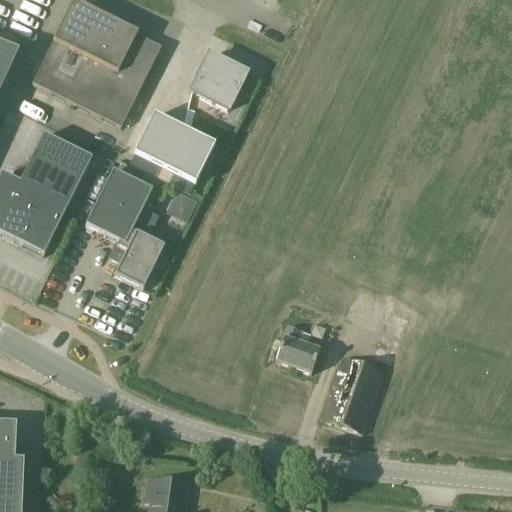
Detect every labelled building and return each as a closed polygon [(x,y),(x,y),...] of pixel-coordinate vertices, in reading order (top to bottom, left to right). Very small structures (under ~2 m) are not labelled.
[(121,132),(161,52),(72,8),(32,88),(121,132)] [(0,96),(18,58),(0,50),(0,96)] [(227,114),(245,78),(221,66),(221,65),(208,59),(198,79),(199,80),(191,96),(227,114)] [(194,189),(214,149),(152,120),(133,158),(194,189)] [(42,140),(19,188),(1,179),(0,180),(0,239),(43,261),(92,164),(42,140)] [(84,231),(118,248),(116,252),(126,257),(114,281),(142,295),(164,252),(132,236),(152,196),(112,176),(84,231)] [(176,196),(167,213),(188,223),(196,206),(176,196)] [(449,331),(460,300),(403,279),(392,311),(449,331)] [(311,339),(300,336),(287,331),(275,366),(311,378),(319,355),(307,351),(311,339)] [(341,363),(320,424),(362,438),(383,378),(341,363)] [(0,511),(20,511),(23,466),(14,466),(15,434),(0,433),(0,511)] [(180,511),(184,489),(175,488),(174,484),(163,482),(160,486),(147,484),(143,509),(148,510),(147,511),(180,511)]
